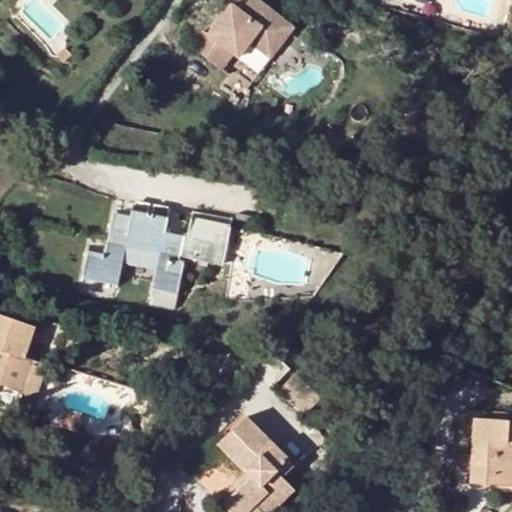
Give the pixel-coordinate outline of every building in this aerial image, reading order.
[(205,34),(193,51),(216,68),(228,51),(236,57),(240,60),(252,45),(261,32),(277,44),(291,25),(256,0),(251,0),(241,14),(232,7),(210,38),(205,34)] [(261,32),(252,45),(273,60),(296,29),(291,25),(277,44),(261,32)] [(228,51),(216,68),(224,73),(236,57),(228,51)] [(179,260),(180,256),(184,235),(165,231),(167,219),(132,212),(129,230),(109,226),(104,255),(89,253),(84,276),(118,282),(124,247),(159,253),(153,289),(176,293),(181,262),(179,260)] [(187,215),(184,235),(225,243),(227,226),(187,215)] [(221,265),(225,243),(184,235),(180,256),(221,265)] [(33,328),(0,316),(0,388),(1,385),(20,392),(31,359),(24,358),(33,328)] [(47,365),(31,359),(20,392),(18,400),(33,405),(47,365)] [(463,370),(449,363),(432,387),(401,427),(414,437),(463,370)] [(298,461),(249,418),(222,449),(250,472),(258,479),(233,508),(237,511),(280,511),(303,486),(288,473),(298,461)] [(511,486),(511,441),(506,441),(507,420),(475,418),(471,484),(511,486)] [(224,501),(233,508),(258,479),(250,472),(224,501)]
